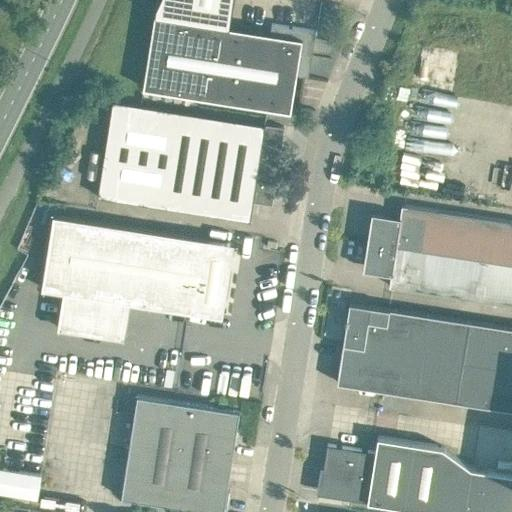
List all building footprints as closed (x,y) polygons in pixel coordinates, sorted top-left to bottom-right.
[(155,13),(143,85),(290,109),(296,72),(297,68),(309,70),(315,31),(315,30),(272,23),(271,32),(265,31),(231,25),(234,0),(160,0),(158,4),(157,13),(155,13)] [(272,203),(284,126),(113,98),(98,194),(250,218),(253,200),(272,203)] [(511,261),(511,219),(402,203),(400,214),(391,212),(372,210),(371,214),(368,239),(365,238),(365,239),(511,261)] [(222,313),(233,243),(234,242),(54,214),(43,287),(63,290),(58,326),(124,336),(129,300),(223,314),(223,313),(222,313)] [(511,301),(511,261),(365,239),(365,240),(367,240),(364,263),(364,268),(391,272),(389,284),(511,301)] [(511,406),(511,325),(349,300),(347,315),(345,315),(345,320),(346,320),(337,380),(511,406)] [(224,511),(236,433),(240,409),(137,393),(121,495),(224,511)] [(511,511),(511,472),(473,467),(439,444),(377,434),(374,450),(327,443),(320,487),(368,494),(367,499),(452,511),(511,511)] [(0,465),(0,489),(37,496),(41,472),(0,465)]
